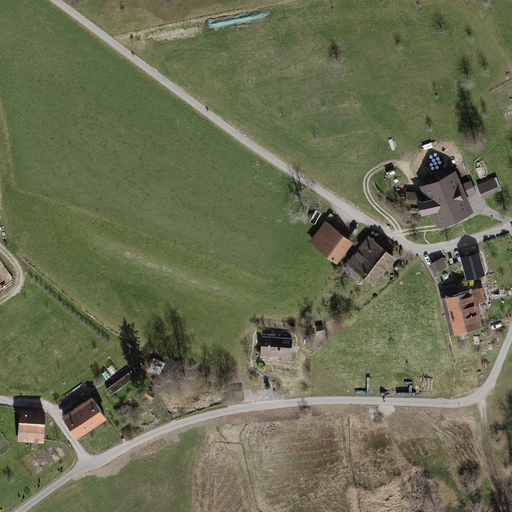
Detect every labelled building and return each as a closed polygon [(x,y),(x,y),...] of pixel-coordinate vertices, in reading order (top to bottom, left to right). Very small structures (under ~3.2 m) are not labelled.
[(464,181),(470,179),(463,162),(457,164),(464,181)] [(422,215),(432,213),(438,228),(475,212),(468,197),(477,193),(472,180),(462,184),(456,170),(420,186),(424,196),(420,198),(419,201),(417,201),(422,215)] [(477,185),(483,198),(500,191),(495,178),(477,185)] [(406,191),(406,201),(417,201),(419,201),(420,198),(420,192),(419,192),(406,191)] [(326,220),(309,242),(337,264),(354,242),(326,220)] [(368,235),(346,263),(373,285),(382,274),(383,275),(397,258),(368,235)] [(480,252),(460,257),(467,280),(486,274),(480,252)] [(443,257),(430,265),(435,274),(448,267),(443,257)] [(483,287),(442,298),(451,335),(484,327),(477,303),(486,301),(483,287)] [(323,325),(316,326),(318,335),(325,333),(323,325)] [(281,360),(291,361),(292,338),(262,337),(261,355),(281,356),(281,360)] [(130,370),(106,388),(110,394),(135,375),(130,370)] [(147,387),(143,394),(151,399),(155,392),(147,387)] [(243,389),(233,390),(234,400),(244,398),(243,389)] [(91,394),(61,414),(76,436),(106,415),(91,394)] [(46,408),(20,407),(18,441),(44,442),(46,408)]
